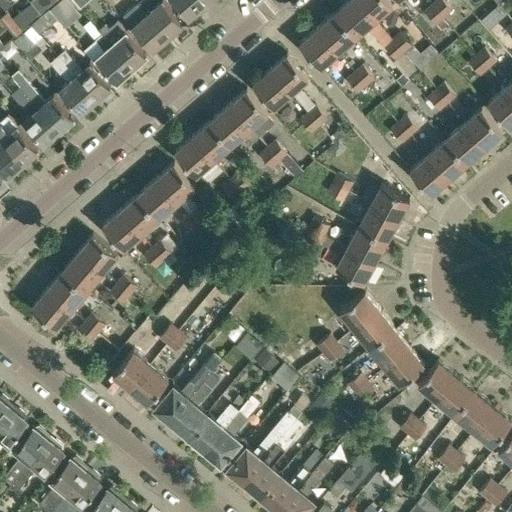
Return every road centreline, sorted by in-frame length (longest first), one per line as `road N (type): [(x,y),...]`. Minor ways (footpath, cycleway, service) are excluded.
road 1 (unclassified): [(0,242),(280,0)]
road 2 (residential): [(209,511),(0,338)]
road 3 (residential): [(511,167),(459,215),(442,277),(461,318),(511,358)]
